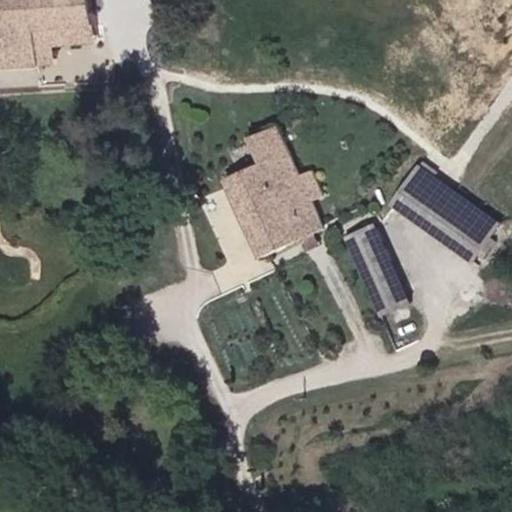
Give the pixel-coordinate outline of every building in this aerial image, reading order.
[(0,68),(40,69),(39,43),(38,26),(59,26),(92,25),(92,0),(2,0),(5,53),(0,52),(0,68)] [(38,26),(39,43),(59,42),(59,26),(38,26)] [(234,183),(267,256),(330,231),(317,203),(329,197),(317,172),(305,177),(286,128),(259,139),(271,166),(234,183)] [(509,229),(428,170),(400,208),(481,267),(509,229)] [(416,306),(382,227),(353,240),(386,318),(416,306)]
